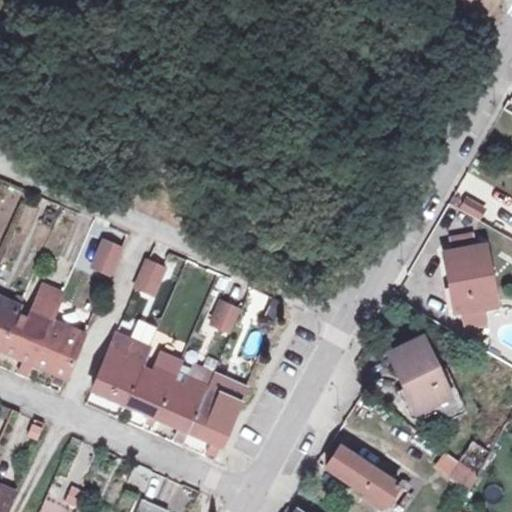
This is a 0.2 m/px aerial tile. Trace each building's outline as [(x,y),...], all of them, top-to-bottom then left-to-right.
[(9,189),(3,185),(0,191),(0,195),(5,198),(9,189)] [(56,213),(49,210),(43,224),(51,227),(56,213)] [(453,252),(443,254),(454,313),(492,305),(486,277),(491,276),(485,246),(475,248),(473,235),(450,239),(453,252)] [(121,248),(106,242),(95,267),(110,273),(121,248)] [(34,363),(49,328),(63,294),(44,286),(30,319),(17,314),(1,349),(25,360),(20,371),(29,375),(34,363)] [(138,331),(154,297),(137,290),(121,324),(138,331)] [(249,328),(242,355),(261,360),(278,298),(254,291),(244,327),(249,328)] [(17,314),(20,307),(0,298),(0,348),(1,349),(17,314)] [(240,310),(221,302),(212,325),(230,333),(240,310)] [(67,378),(85,335),(65,326),(62,333),(49,328),(34,363),(59,374),(67,378)] [(449,397),(437,373),(422,340),(390,355),(406,389),(417,412),(449,397)] [(142,368),(145,361),(124,352),(121,360),(109,354),(93,390),(118,401),(127,404),(142,368)] [(173,381),(176,375),(157,366),(154,374),(142,368),(127,404),(149,414),(157,417),(173,381)] [(190,431),(205,395),(214,374),(195,366),(189,380),(188,380),(185,386),(173,381),(157,417),(181,428),(177,438),(185,442),(190,431)] [(462,401),(458,392),(446,368),(437,373),(449,397),(417,412),(406,389),(399,392),(410,415),(414,424),(462,401)] [(62,387),(67,378),(59,374),(54,384),(62,387)] [(217,456),(240,402),(220,394),(217,401),(205,395),(190,431),(213,442),(208,452),(217,456)] [(122,414),(127,404),(118,401),(114,411),(122,414)] [(153,427),(157,417),(149,414),(145,424),(153,427)] [(34,426),(30,436),(38,440),(42,430),(34,426)] [(479,478),(492,455),(473,441),(458,463),(479,478)] [(340,447),(326,468),(385,507),(392,496),(397,500),(404,489),(340,447)] [(0,511),(8,511),(16,496),(0,489),(0,511)] [(77,511),(79,509),(63,501),(61,505),(45,499),(39,511),(77,511)] [(137,511),(153,511),(156,506),(143,501),(137,511)] [(91,511),(94,506),(83,502),(79,509),(77,511),(91,511)]
